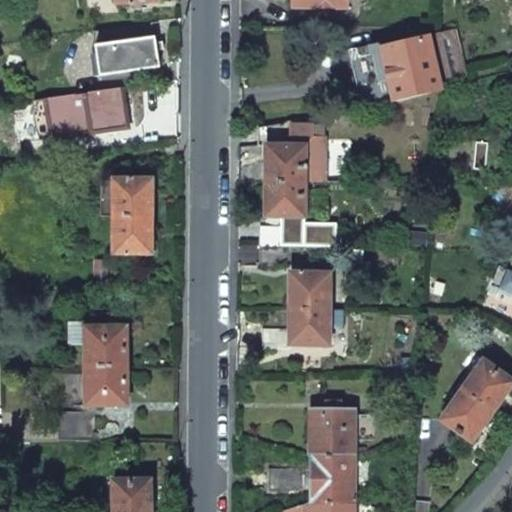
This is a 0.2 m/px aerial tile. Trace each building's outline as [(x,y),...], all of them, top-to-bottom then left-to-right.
[(93,31),(99,76),(159,68),(154,38),(152,38),(150,24),(93,31)] [(427,28),(407,28),(410,42),(429,37),(427,28)] [(429,38),(441,91),(467,84),(454,32),(429,38)] [(351,60),(363,108),(393,102),(441,91),(429,38),(429,37),(410,42),(381,49),(381,45),(341,53),(343,61),(351,60)] [(33,101),(39,140),(127,128),(121,88),(33,101)] [(266,147),(265,182),(304,182),(324,183),(324,137),(313,137),(313,126),(291,126),(292,121),(258,128),(258,146),(266,147)] [(102,180),(102,217),(113,217),(113,181),(102,180)] [(113,217),(113,254),(151,254),(151,181),(113,181),(113,217)] [(265,182),(265,217),(304,218),(304,182),(265,182)] [(260,227),(259,246),(297,247),(297,228),(260,227)] [(259,246),(259,266),(300,267),(300,246),(297,247),(259,246)] [(95,261),(95,286),(107,285),(107,261),(95,261)] [(290,274),(290,309),(328,310),(329,275),(290,274)] [(290,309),(290,345),(328,345),(328,328),(343,328),(343,310),(328,310),(290,309)] [(70,323),(70,345),(85,345),(85,328),(85,322),(70,323)] [(85,345),(85,367),(126,367),(125,328),(85,328),(85,345)] [(511,381),(483,361),(440,421),(471,443),(511,384),(511,381)] [(85,367),(85,406),(126,406),(126,367),(85,367)] [(311,409),(311,456),(353,456),(353,409),(311,409)] [(59,413),(59,441),(96,441),(95,412),(59,413)] [(309,456),(309,504),(310,504),(353,504),(353,456),(311,456),(309,456)] [(268,470),(268,492),(302,492),(302,469),(268,470)] [(113,481),(113,511),(150,511),(150,480),(113,481)]
